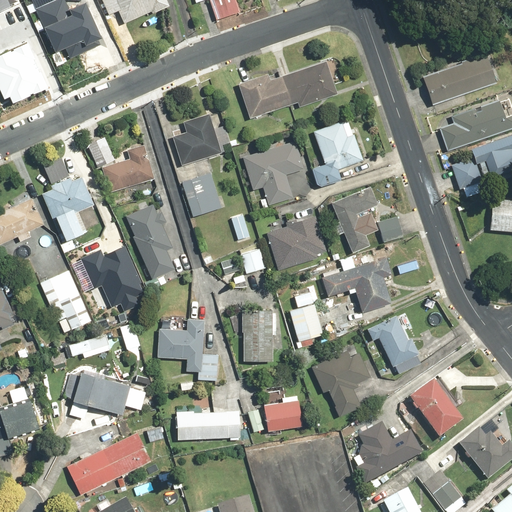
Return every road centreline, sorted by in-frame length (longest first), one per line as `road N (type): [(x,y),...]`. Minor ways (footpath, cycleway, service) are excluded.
road 1 (residential): [(0,143),(174,63),(360,2)]
road 2 (residential): [(360,2),(454,275),(495,338)]
